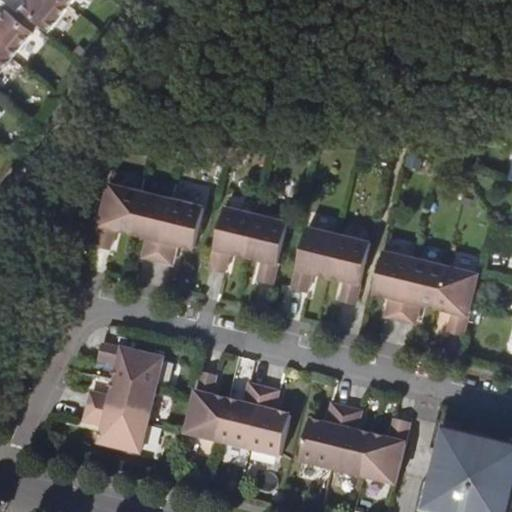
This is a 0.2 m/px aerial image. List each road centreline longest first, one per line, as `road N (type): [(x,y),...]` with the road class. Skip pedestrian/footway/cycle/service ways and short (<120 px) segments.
road 1 (residential): [(511,407),(98,308),(74,324),(5,480)]
road 2 (residential): [(5,480),(127,511)]
